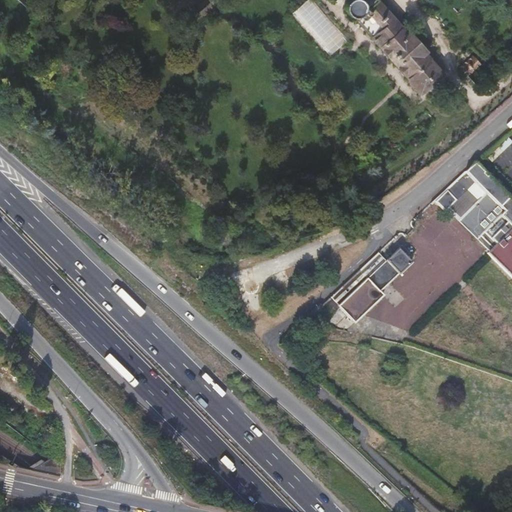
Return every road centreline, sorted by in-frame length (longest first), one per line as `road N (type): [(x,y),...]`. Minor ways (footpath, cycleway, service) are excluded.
road 1 (motorway): [(407,511),(0,150)]
road 2 (motorway): [(324,511),(0,184)]
road 3 (motorway): [(0,234),(274,511)]
road 4 (unclassified): [(366,231),(511,112)]
road 5 (motorway): [(0,301),(120,434)]
road 6 (unclassified): [(366,231),(260,271),(254,304)]
road 7 (track): [(363,431),(465,511)]
